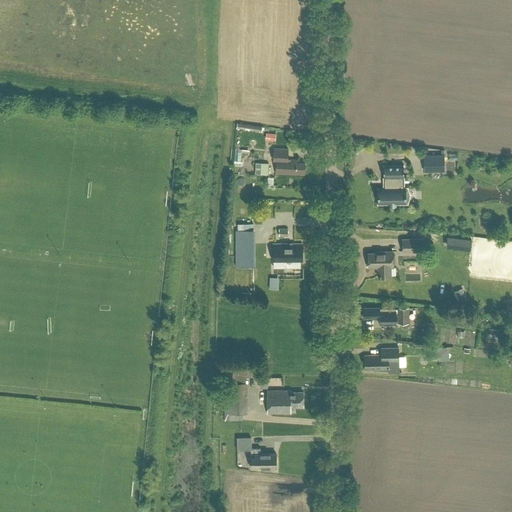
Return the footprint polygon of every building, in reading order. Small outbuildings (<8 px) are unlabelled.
[(262,131),(262,125),(237,122),(236,127),(262,131)] [(304,174),(304,162),(296,162),(296,159),(287,159),(288,148),(274,147),(273,158),(276,158),(276,172),(304,174)] [(424,171),(444,170),(444,154),(424,155),(424,171)] [(268,163),(261,162),(256,162),(255,173),(261,173),(268,174),(268,163)] [(378,186),(378,194),(377,195),(378,197),(378,204),(379,204),(379,203),(388,203),(388,205),(389,205),(389,203),(396,203),(396,205),(396,203),(405,203),(405,204),(406,204),(406,186),(405,186),(405,187),(402,187),(402,177),(403,177),(403,178),(404,178),(403,164),(403,165),(384,165),(384,164),(383,164),(384,179),(384,178),(386,178),(386,187),(378,187),(378,186)] [(244,265),(244,230),(238,230),(236,230),(236,265),(244,265)] [(451,247),(475,247),(475,237),(451,236),(451,247)] [(403,251),(418,251),(418,238),(403,238),(403,251)] [(302,243),(273,243),(273,259),(300,259),(302,259),(302,243)] [(390,275),(390,266),(392,266),(392,250),(375,251),(375,252),(367,252),(368,267),(377,267),(377,275),(390,275)] [(271,288),(280,288),(281,276),(271,276),(271,288)] [(381,307),(363,307),(363,317),(374,317),(374,318),(379,318),(379,324),(397,324),(396,307),(381,307)] [(397,323),(408,322),(408,315),(408,307),(397,307),(397,323)] [(399,372),(398,347),(381,348),(381,354),(364,355),(364,369),(373,369),(373,371),(388,370),(388,372),(399,372)] [(430,348),(430,357),(438,356),(438,348),(430,348)] [(225,374),(246,375),(259,376),(260,362),(226,361),(225,374)] [(290,392),(290,389),(267,390),(267,413),(290,413),(290,406),(303,406),(303,392),(290,392)] [(243,397),(226,397),(227,419),(244,418),(243,397)] [(251,447),(251,436),(237,436),(237,449),(250,449),(250,467),(270,467),(270,466),(276,466),(276,452),(260,453),(260,447),(251,447)]
